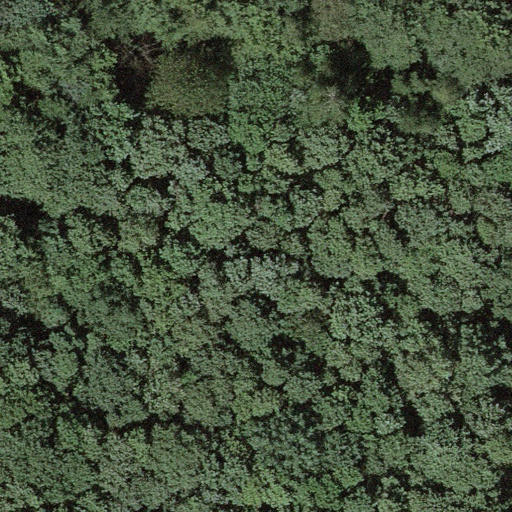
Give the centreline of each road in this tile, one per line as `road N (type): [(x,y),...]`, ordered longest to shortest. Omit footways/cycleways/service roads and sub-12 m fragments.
road 1 (motorway): [(511,211),(0,310)]
road 2 (motorway): [(372,511),(511,486)]
